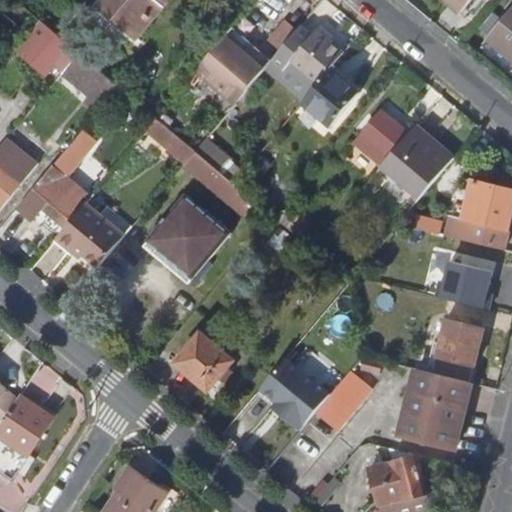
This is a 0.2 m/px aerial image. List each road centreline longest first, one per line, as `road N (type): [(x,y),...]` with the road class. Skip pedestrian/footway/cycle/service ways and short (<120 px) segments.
road 1 (residential): [(511,118),(371,0)]
road 2 (residential): [(266,511),(127,398)]
road 3 (residential): [(127,398),(0,289)]
road 4 (residential): [(127,398),(53,511)]
